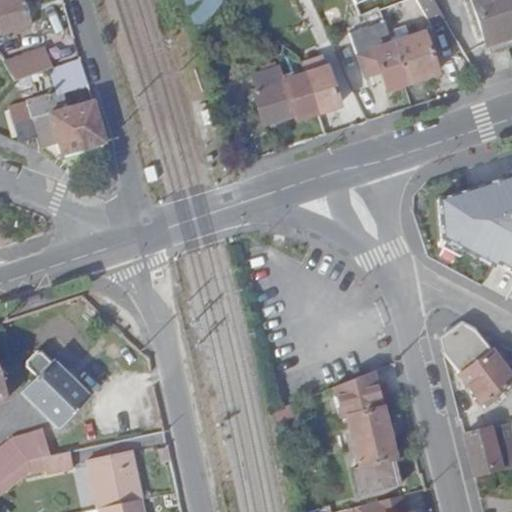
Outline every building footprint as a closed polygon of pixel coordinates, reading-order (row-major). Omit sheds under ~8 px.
[(36,20),(29,0),(0,0),(0,10),(5,31),(36,20)] [(194,0),(205,34),(235,1),(233,0),(194,0)] [(421,0),(435,23),(450,14),(441,0),(421,0)] [(511,0),(477,0),(493,47),(511,40),(511,0)] [(379,7),(358,16),(364,29),(385,20),(379,7)] [(395,89),(414,83),(401,44),(398,38),(393,22),(362,31),(375,77),(391,73),(395,89)] [(401,44),(419,38),(415,25),(402,30),(404,35),(398,38),(401,44)] [(446,72),(434,33),(419,38),(401,44),(414,83),(446,72)] [(511,52),(511,40),(493,47),(497,57),(511,52)] [(22,78),(58,66),(51,46),(11,60),(22,78)] [(350,107),(334,59),(311,67),(312,69),(327,115),(350,107)] [(306,115),(307,121),(327,115),(312,69),(295,75),(292,67),(264,77),(269,91),(263,93),(274,125),(306,115)] [(43,145),(61,140),(52,110),(69,106),(65,91),(11,105),(20,139),(32,136),(33,142),(42,139),(43,145)] [(97,98),(69,106),(52,110),(61,140),(64,152),(109,140),(97,98)] [(502,267),(511,271),(511,177),(453,197),(449,242),(500,270),(502,267)] [(470,325),(448,339),(451,352),(488,406),(511,388),(511,371),(511,370),(511,366),(511,363),(507,355),(501,357),(484,333),(470,325)] [(29,366),(41,378),(26,393),(62,429),(94,397),(58,361),(55,363),(43,352),(29,366)] [(0,405),(14,400),(0,356),(0,405)] [(368,498),(410,487),(386,386),(343,396),(349,421),(356,419),(368,468),(361,470),(368,498)] [(511,424),(499,428),(511,472),(511,471),(511,424)] [(499,428),(472,434),(484,478),(511,472),(499,428)] [(0,454),(0,486),(31,461),(55,457),(49,432),(15,442),(0,454)] [(72,453),(79,502),(93,500),(85,451),(72,453)] [(92,463),(102,511),(105,511),(146,504),(136,454),(92,463)] [(414,511),(412,499),(399,501),(364,510),(364,511),(414,511)]
